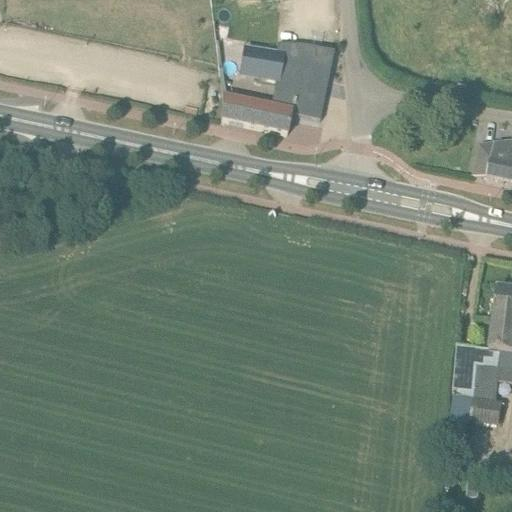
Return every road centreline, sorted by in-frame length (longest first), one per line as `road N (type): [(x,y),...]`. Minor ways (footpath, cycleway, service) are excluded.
road 1 (primary): [(257,171),(0,114)]
road 2 (unclassified): [(356,90),(511,117)]
road 3 (primary): [(498,223),(451,200),(354,179)]
road 4 (primary): [(350,200),(481,227),(498,223)]
